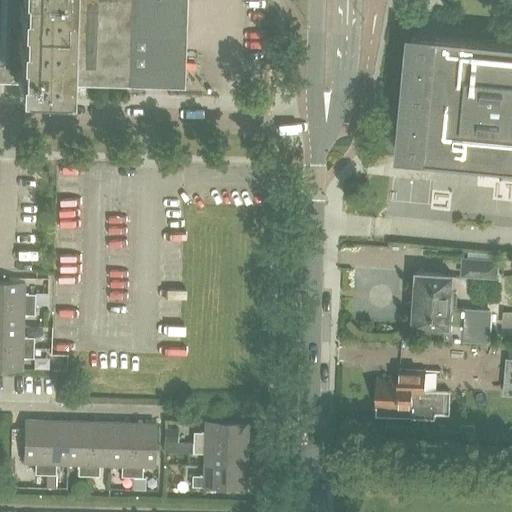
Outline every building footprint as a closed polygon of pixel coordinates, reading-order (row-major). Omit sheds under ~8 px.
[(63,83),(63,82),(141,84),(142,35),(184,37),(185,0),(0,0),(0,80),(21,81),(21,82),(59,83),(63,83)] [(511,167),(511,42),(412,33),(401,157),(511,167)] [(183,86),(184,37),(142,35),(141,84),(183,86)] [(496,261),(465,259),(463,273),(495,276),(496,261)] [(455,308),(456,292),(452,292),(453,274),(417,272),(413,324),(444,326),(443,338),(487,341),(489,310),(455,308)] [(0,281),(0,303),(35,305),(36,294),(24,293),(25,282),(0,281)] [(35,315),(35,305),(0,303),(0,325),(23,326),(24,315),(35,315)] [(23,326),(0,325),(0,347),(34,349),(34,337),(23,336),(23,326)] [(34,349),(0,347),(0,369),(22,370),(22,358),(34,358),(34,349)] [(399,368),(399,369),(398,381),(378,380),(378,376),(377,376),(376,408),(377,408),(377,405),(410,406),(410,409),(411,409),(411,406),(435,407),(435,412),(449,413),(450,391),(425,390),(425,369),(424,369),(424,370),(401,369),(401,368),(399,368)] [(43,475),(46,421),(24,420),(23,463),(34,464),(34,475),(43,475)] [(236,421),(206,420),(205,432),(193,432),(193,442),(247,443),(248,421),(236,421)] [(68,421),(46,421),(43,475),(55,476),(56,464),(65,464),(68,421)] [(92,422),(68,421),(65,464),(78,465),(78,475),(90,476),(92,422)] [(99,465),(113,465),(115,423),(92,422),(90,476),(98,476),(99,465)] [(135,423),(115,423),(113,465),(121,466),(121,476),(133,477),(135,423)] [(156,424),(135,423),(133,477),(142,477),(143,466),(155,466),(156,424)] [(460,431),(475,432),(475,424),(460,423),(460,431)] [(164,427),(164,441),(178,441),(178,427),(164,427)] [(164,442),(163,453),(176,453),(177,442),(164,442)] [(246,466),(247,443),(193,442),(193,453),(204,454),(204,465),(246,466)] [(246,466),(204,465),(204,476),(192,475),(192,487),(246,488),(246,466)]
